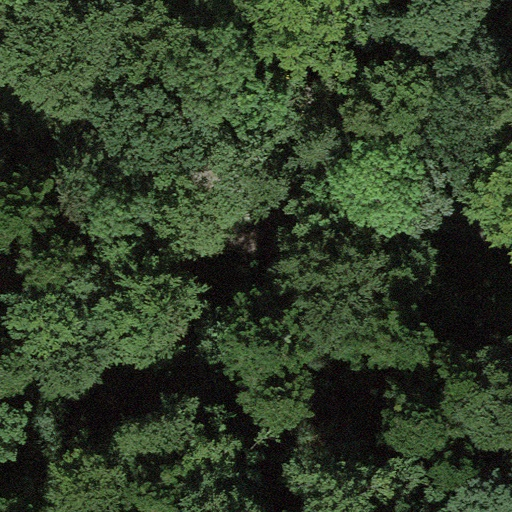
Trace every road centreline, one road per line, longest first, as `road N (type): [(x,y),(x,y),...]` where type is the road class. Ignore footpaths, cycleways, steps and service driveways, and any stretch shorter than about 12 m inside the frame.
road 1 (unclassified): [(0,129),(74,159),(373,207),(511,270)]
road 2 (track): [(288,193),(122,257),(0,277)]
